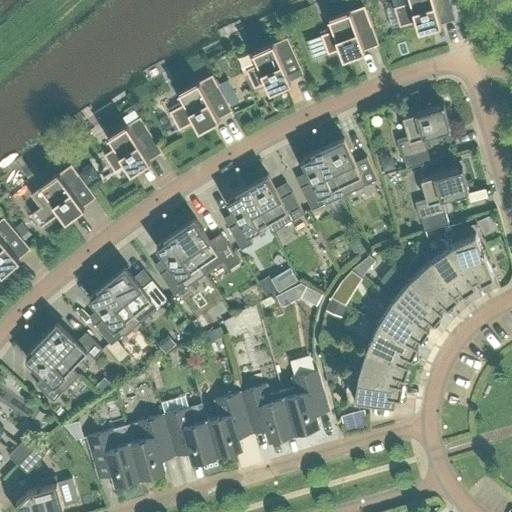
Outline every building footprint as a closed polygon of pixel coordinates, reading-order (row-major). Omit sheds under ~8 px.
[(410,0),(394,5),(386,7),(391,27),(400,24),(425,17),(428,25),(455,17),(450,0),(410,0)] [(353,8),(328,17),(333,28),(321,33),(309,37),(316,56),(328,52),(349,44),(352,52),(366,46),(367,47),(378,42),(379,42),(365,4),(353,8)] [(287,35),(252,51),(257,62),(246,67),(254,86),(275,77),(278,84),(304,73),(287,35)] [(184,101),(170,109),(179,127),(203,115),(207,122),(220,114),(221,115),(232,109),(231,109),(232,108),(212,72),(178,90),(184,101)] [(444,102),(403,114),(409,136),(399,139),(407,166),(430,159),(423,133),(451,125),(444,102)] [(104,152),(115,169),(134,157),(138,164),(162,150),(162,149),(140,114),(108,135),(115,145),(104,152)] [(344,135),(322,145),(344,192),(377,177),(367,155),(355,160),(344,135)] [(307,155),(302,157),(312,180),(301,185),(311,208),(344,192),(322,145),(307,153),(307,155)] [(162,155),(169,176),(193,169),(186,147),(162,155)] [(30,192),(38,202),(28,209),(40,225),(68,205),(73,212),(95,195),(96,195),(71,162),(30,192)] [(462,164),(421,176),(428,199),(417,202),(425,229),(449,222),(441,196),(469,188),(462,164)] [(268,172),(247,184),(273,229),(304,211),(292,190),(281,196),(268,172)] [(247,184),(232,193),(233,194),(227,198),(240,220),(229,226),(241,247),(253,240),(248,232),(267,221),(272,230),(273,229),(247,184)] [(108,200),(95,204),(101,226),(114,223),(108,200)] [(4,215),(0,217),(0,260),(3,258),(9,264),(30,246),(4,215)] [(205,271),(223,259),(229,267),(240,260),(220,231),(210,238),(195,216),(175,229),(204,272),(205,271)] [(175,229),(161,239),(162,240),(156,244),(171,265),(160,272),(174,292),(204,272),(175,229)] [(445,232),(444,232),(475,282),(473,278),(479,274),(481,279),(494,272),(476,231),(452,243),(445,232)] [(428,257),(458,294),(455,290),(461,286),(464,290),(475,282),(444,232),(451,244),(430,259),(428,257)] [(367,248),(360,234),(348,239),(355,254),(367,248)] [(448,303),(458,294),(428,257),(427,257),(429,259),(410,277),(408,275),(442,308),(443,308),(439,304),(444,300),(448,303)] [(125,264),(107,279),(139,319),(168,297),(152,278),(143,285),(125,264)] [(434,318),(442,308),(408,275),(407,276),(409,277),(393,297),(391,295),(390,296),(429,324),(429,323),(426,320),(430,315),(434,318)] [(107,279),(93,290),(95,291),(90,296),(105,315),(96,323),(111,342),(139,319),(107,279)] [(340,314),(346,303),(331,296),(326,308),(340,314)] [(376,318),(376,319),(418,342),(419,341),(414,339),(418,333),(422,335),(429,324),(390,296),(392,298),(378,320),(376,318)] [(365,343),(364,343),(409,361),(409,360),(405,358),(408,352),(412,354),(418,342),(376,319),(378,321),(367,344),(365,343)] [(57,320),(41,337),(78,373),(79,372),(72,365),(87,349),(94,356),(103,347),(86,330),(77,338),(57,320)] [(41,337),(29,349),(30,351),(26,355),(44,373),(36,382),(53,399),(78,373),(41,337)] [(346,366),(346,367),(403,380),(404,380),(399,378),(400,372),(405,373),(409,361),(364,343),(364,344),(367,345),(359,369),(346,366)] [(339,378),(331,350),(321,353),(329,381),(339,378)] [(295,384),(282,388),(295,430),(301,428),(309,432),(313,425),(320,423),(316,411),(330,408),(317,367),(292,374),(295,384)] [(359,371),(354,397),(394,401),(396,393),(400,394),(403,380),(346,367),(359,371)] [(266,382),(241,389),(253,430),(266,426),(269,438),(276,436),(284,440),(288,432),(295,430),(282,388),(269,392),(266,382)] [(219,413),(207,416),(218,453),(243,445),(239,434),(253,430),(241,389),(215,397),(219,413)] [(190,404),(164,412),(176,452),(189,449),(192,460),(218,453),(207,416),(194,420),(190,404)] [(128,431),(141,475),(166,468),(162,456),(176,452),(164,412),(138,419),(126,423),(128,431)] [(115,483),(141,475),(128,431),(115,435),(113,426),(87,434),(99,475),(112,471),(115,483)] [(9,453),(18,462),(35,444),(26,435),(9,453)] [(44,453),(35,444),(18,462),(27,471),(44,453)] [(57,479),(29,488),(16,500),(19,511),(33,511),(64,503),(57,479)]
